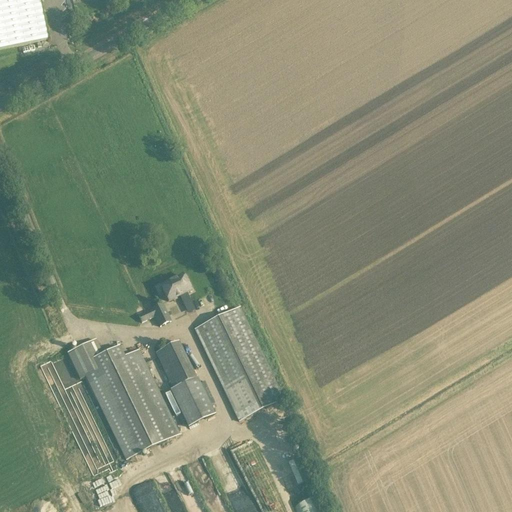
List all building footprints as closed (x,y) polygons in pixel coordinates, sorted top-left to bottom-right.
[(0,0),(0,49),(48,39),(39,0),(0,0)] [(161,286),(168,302),(190,292),(182,276),(161,286)] [(142,324),(154,318),(159,329),(172,323),(162,304),(138,316),(142,324)] [(195,331),(239,423),(283,401),(240,309),(195,331)] [(102,356),(95,341),(40,367),(93,477),(179,435),(138,351),(124,358),(119,348),(102,356)] [(187,429),(214,416),(179,343),(155,354),(172,390),(169,391),(187,429)] [(295,508),(296,511),(323,511),(318,499),(295,508)]
